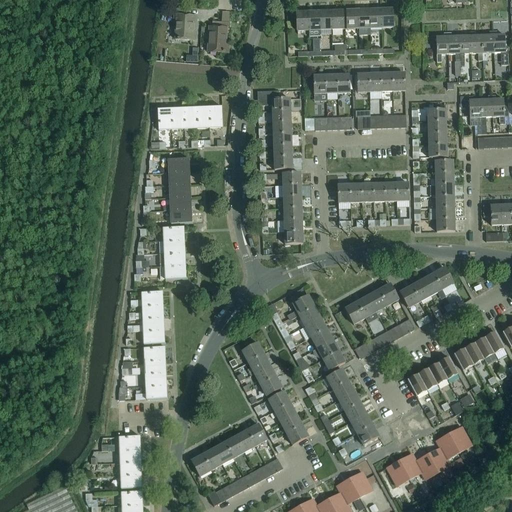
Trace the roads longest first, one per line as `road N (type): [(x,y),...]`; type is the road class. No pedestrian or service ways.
road 1 (residential): [(263,284),(234,210),(242,90),(262,0)]
road 2 (residential): [(168,511),(191,392),(212,342),(263,284)]
road 3 (residential): [(408,420),(374,359),(511,285)]
road 4 (residential): [(325,259),(323,142),(409,140)]
road 5 (residential): [(325,259),(476,253)]
road 6 (residential): [(476,253),(473,160),(511,158)]
